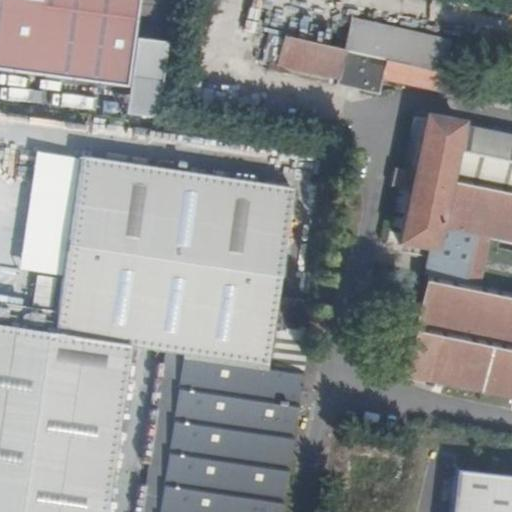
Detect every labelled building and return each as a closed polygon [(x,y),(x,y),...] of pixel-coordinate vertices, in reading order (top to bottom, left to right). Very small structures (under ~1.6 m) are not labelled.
[(137,0),(0,0),(0,74),(125,92),(137,0)] [(264,2),(260,23),(287,28),(291,7),(264,2)] [(269,37),(268,45),(282,49),(278,67),(338,81),(336,87),(379,97),(381,82),(442,94),(446,76),(441,76),(448,46),(351,24),(344,54),(269,37)] [(282,49),(268,45),(264,64),(278,67),(282,49)] [(487,240),(511,245),(511,139),(426,121),(399,246),(433,253),(405,379),(511,402),(511,296),(477,289),(487,240)] [(0,511),(106,511),(131,351),(167,356),(146,496),(147,496),(164,387),(294,407),(309,305),(282,301),(281,307),(273,306),(289,193),(147,171),(79,160),(54,315),(39,313),(0,307),(0,511)] [(302,360),(296,408),(294,415),(304,416),(305,407),(306,407),(313,361),(302,360)] [(278,511),(288,447),(294,407),(164,387),(147,496),(149,496),(146,511),(278,511)] [(477,511),(481,479),(454,476),(450,511),(477,511)] [(511,511),(511,482),(481,479),(477,511),(511,511)]
